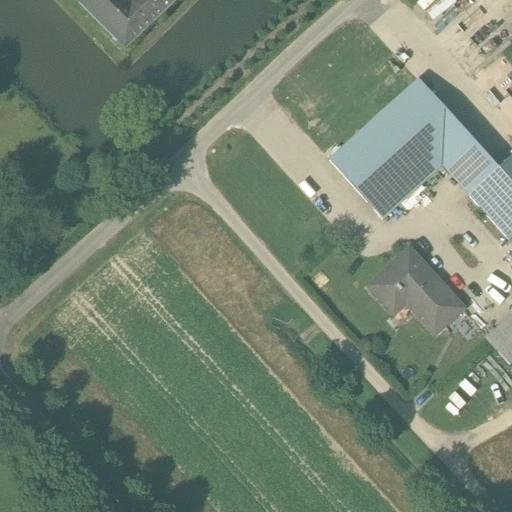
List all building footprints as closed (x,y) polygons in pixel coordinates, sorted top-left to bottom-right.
[(126,0),(74,0),(73,2),(125,54),(181,0),(137,0),(132,5),(126,0)] [(437,28),(462,5),(456,0),(449,0),(428,19),(437,28)] [(329,163),(382,222),(442,169),(472,142),(418,82),(329,163)] [(498,172),(472,142),(442,169),(469,198),(498,172)] [(511,159),(498,172),(469,198),(509,243),(511,239),(511,159)] [(409,251),(368,289),(394,317),(406,305),(435,337),(463,312),(409,251)] [(510,367),(511,365),(511,317),(486,340),(510,367)]
